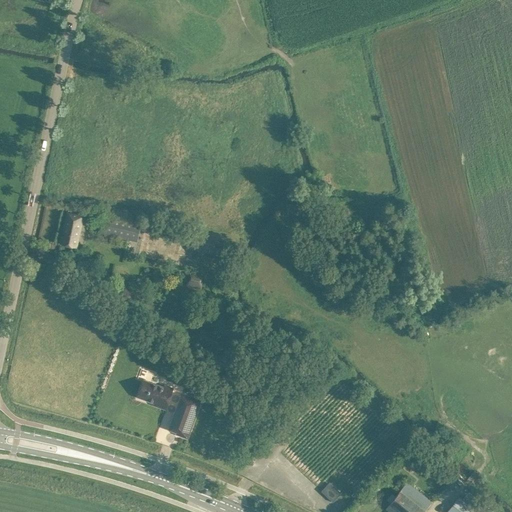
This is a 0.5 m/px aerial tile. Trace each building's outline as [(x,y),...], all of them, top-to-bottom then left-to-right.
[(67,211),(59,244),(77,249),(85,215),(67,211)] [(104,215),(99,233),(138,242),(142,223),(104,215)] [(190,228),(187,243),(218,250),(221,234),(190,228)] [(191,266),(189,279),(202,281),(204,269),(191,266)] [(166,409),(174,388),(165,385),(164,387),(143,380),(137,397),(154,403),(153,405),(166,409)] [(187,438),(191,429),(201,401),(182,394),(169,430),(176,432),(175,434),(187,438)] [(242,455),(247,450),(241,444),(236,449),(242,455)] [(416,478),(425,483),(429,475),(419,471),(416,478)] [(450,486),(454,481),(447,476),(443,480),(450,486)] [(321,491),(333,502),(340,495),(328,483),(321,491)] [(424,511),(431,503),(406,483),(386,509),(389,511),(424,511)] [(476,511),(459,497),(446,511),(476,511)]
